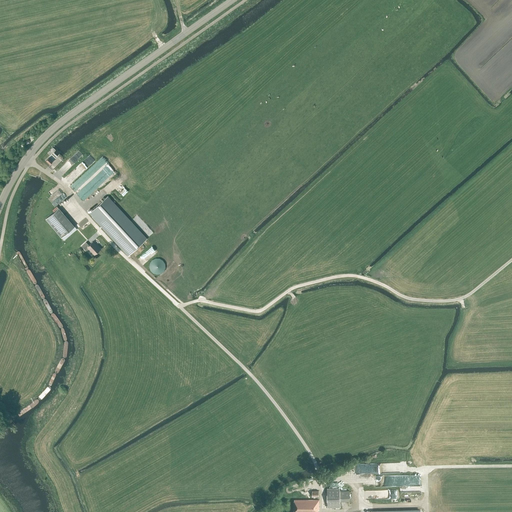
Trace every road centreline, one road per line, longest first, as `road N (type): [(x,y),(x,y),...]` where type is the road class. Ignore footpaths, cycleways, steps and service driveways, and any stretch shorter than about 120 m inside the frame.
road 1 (secondary): [(0,205),(26,157),(55,127),(236,0)]
road 2 (track): [(426,511),(428,468),(511,466)]
